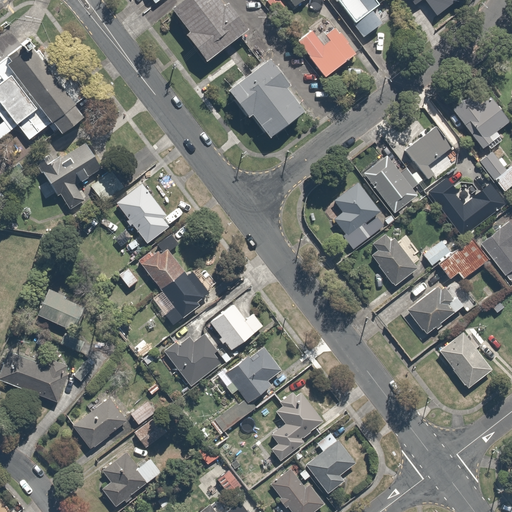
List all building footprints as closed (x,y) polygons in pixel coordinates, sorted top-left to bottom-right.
[(223,0),(221,2),(219,0),(174,0),(168,5),(186,26),(181,30),(203,57),(245,23),(226,0),(223,0)] [(356,49),(319,0),(300,0),(293,6),(278,17),(321,75),(356,49)] [(378,0),(333,0),(361,38),(391,17),(378,0)] [(71,116),(17,44),(0,56),(0,124),(4,130),(12,140),(37,121),(47,134),(71,116)] [(282,84),(286,81),(266,57),(226,90),(246,113),(249,111),(268,133),(300,106),(282,84)] [(492,131),(507,119),(481,85),(450,108),(480,149),(496,137),(492,131)] [(431,160),(449,147),(432,124),(401,146),(424,177),(436,168),(431,160)] [(418,193),(386,152),(360,172),(391,214),(418,193)] [(80,179),(68,157),(53,166),(50,161),(38,168),(55,196),(58,194),(66,209),(84,198),(75,182),(80,179)] [(511,187),(511,163),(510,160),(491,173),(504,193),(511,187)] [(107,168),(89,182),(101,199),(120,185),(107,168)] [(340,209),(331,217),(342,231),(338,234),(352,251),(390,221),(356,179),(331,198),(340,209)] [(114,202),(125,216),(122,218),(129,227),(131,224),(141,237),(165,218),(162,213),(164,212),(152,196),(153,194),(142,180),(114,202)] [(505,202),(492,182),(473,195),(486,214),(505,202)] [(113,207),(105,202),(97,213),(105,218),(113,207)] [(511,280),(511,247),(511,246),(511,223),(508,218),(497,225),(478,239),(509,283),(511,280)] [(370,241),(374,247),(369,250),(392,286),(422,266),(399,230),(392,235),(388,229),(370,241)] [(436,262),(447,278),(455,272),(459,278),(487,258),(472,236),(436,262)] [(450,250),(442,238),(421,253),(429,264),(450,250)] [(190,268),(185,272),(164,245),(158,250),(155,247),(150,251),(148,248),(135,257),(172,306),(163,312),(171,323),(180,316),(180,317),(205,298),(210,294),(190,268)] [(138,277),(129,264),(117,273),(126,286),(138,277)] [(42,279),(19,325),(80,355),(103,309),(42,279)] [(454,308),(435,285),(406,309),(425,332),(454,308)] [(241,315),(232,302),(209,318),(228,345),(260,322),(251,308),(241,315)] [(490,366),(461,327),(434,348),(463,386),(490,366)] [(175,343),(172,339),(159,348),(187,385),(221,360),(201,332),(191,339),(187,334),(175,343)] [(223,371),(229,379),(223,384),(229,392),(236,388),(245,400),(271,381),(267,376),(278,368),(262,346),(247,357),(245,355),(223,371)] [(3,349),(0,356),(0,379),(55,399),(65,371),(3,349)] [(159,388),(150,378),(142,386),(150,396),(159,388)] [(293,383),(276,395),(281,402),(272,408),(281,420),(267,430),(275,441),(269,446),(278,459),(305,440),(299,431),(318,417),(293,383)] [(127,418),(108,395),(71,424),(90,447),(127,418)] [(218,433),(225,428),(233,438),(242,431),(234,421),(249,409),(238,396),(208,420),(218,433)] [(152,412),(141,400),(129,411),(139,423),(152,412)] [(167,425),(158,413),(133,432),(142,444),(167,425)] [(303,463),(305,465),(297,471),(303,479),(311,473),(321,487),(325,492),(341,480),(337,475),(354,462),(336,438),(329,428),(314,440),(321,449),(303,463)] [(203,437),(192,447),(206,462),(217,452),(203,437)] [(125,450),(100,469),(107,478),(99,484),(115,504),(159,469),(147,454),(135,463),(125,450)] [(241,484),(226,465),(211,477),(227,496),(241,484)] [(270,486),(279,495),(276,498),(285,508),(288,505),(294,511),(312,511),(321,504),(288,468),(270,486)] [(224,511),(215,511),(208,504),(198,511),(249,511),(240,500),(224,511)]
